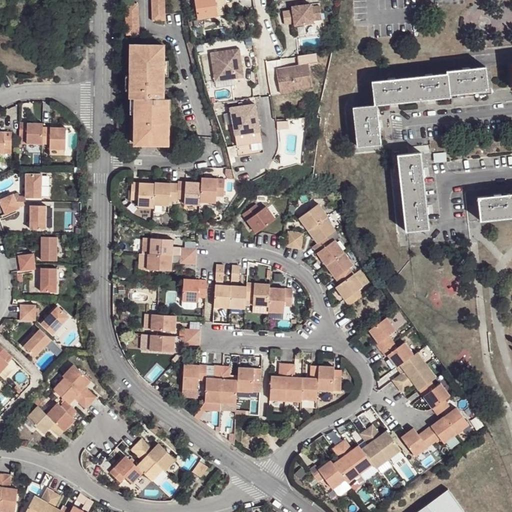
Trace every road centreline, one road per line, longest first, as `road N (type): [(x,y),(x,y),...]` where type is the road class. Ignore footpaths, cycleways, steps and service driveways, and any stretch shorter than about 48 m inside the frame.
road 1 (residential): [(264,480),(136,389),(116,363),(104,334),(99,266),(98,89)]
road 2 (residential): [(0,451),(61,466),(127,506),(210,507),(264,480)]
road 3 (residential): [(264,480),(298,439),(366,393),(365,368),(338,342)]
road 4 (residential): [(338,342),(316,290),(295,269),(262,255),(206,250)]
road 5 (residential): [(338,342),(216,338)]
